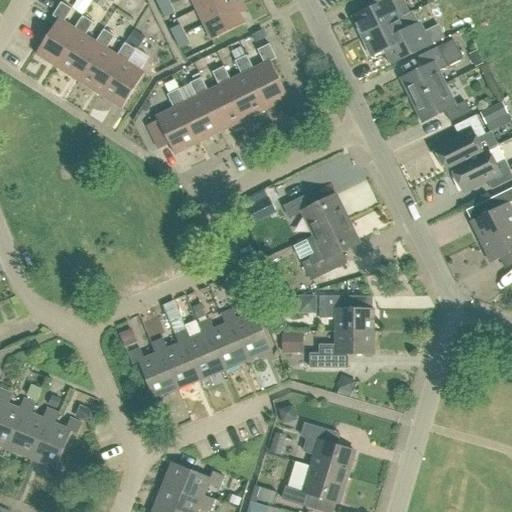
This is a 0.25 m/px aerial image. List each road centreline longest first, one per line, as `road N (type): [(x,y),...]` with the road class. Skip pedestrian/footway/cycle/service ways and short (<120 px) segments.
road 1 (residential): [(78,328),(218,267),(217,197),(367,122)]
road 2 (residential): [(397,511),(456,305)]
road 3 (unclassified): [(456,305),(367,122)]
road 4 (residential): [(119,511),(133,459),(78,328)]
road 5 (residential): [(367,122),(307,0)]
road 6 (residential): [(78,328),(28,299),(0,231)]
